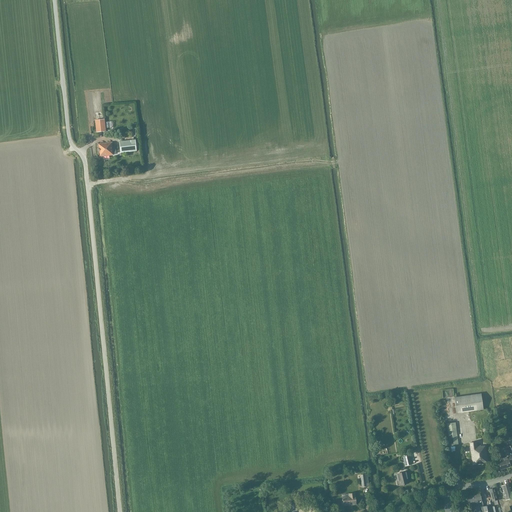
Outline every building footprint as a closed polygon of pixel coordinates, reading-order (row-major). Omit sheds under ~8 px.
[(97,132),(105,131),(103,120),(96,121),(97,132)] [(120,153),(136,151),(135,140),(119,141),(120,153)] [(98,144),(99,157),(113,155),(113,154),(116,154),(115,144),(112,145),(112,142),(111,142),(103,143),(98,144)] [(456,414),(483,410),(481,394),(454,397),(456,414)] [(449,446),(458,445),(455,423),(446,424),(449,446)] [(486,446),(485,446),(477,447),(476,442),(469,443),(470,447),(472,466),(488,464),(486,446)] [(511,464),(511,460),(511,456),(511,455),(511,451),(510,446),(500,449),(503,458),(500,459),(500,462),(498,463),(500,470),(511,467),(510,465),(511,464)] [(405,466),(412,464),(410,454),(403,456),(405,466)] [(397,486),(408,483),(406,472),(397,475),(398,481),(396,481),(397,486)] [(511,494),(509,484),(501,486),(505,499),(499,500),(501,508),(502,511),(506,511),(510,511),(509,506),(511,505),(511,494)] [(492,501),(497,500),(494,488),(489,490),(492,501)] [(483,507),(482,505),(479,493),(468,496),(471,504),(473,503),(475,507),(475,511),(492,511),(492,507),(491,505),(483,507)] [(356,505),(355,496),(355,494),(349,494),(349,496),(342,497),(343,507),(348,506),(348,507),(352,506),(356,505)]
